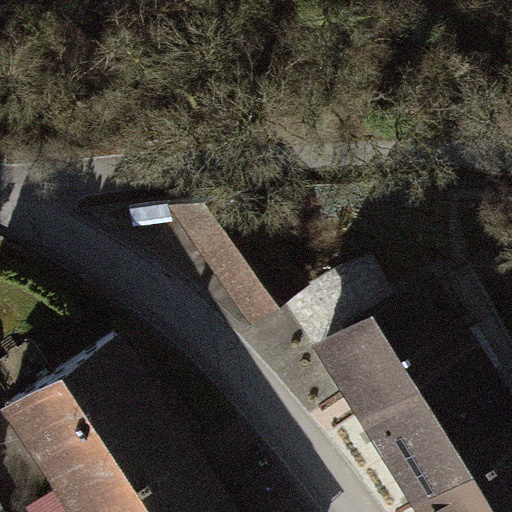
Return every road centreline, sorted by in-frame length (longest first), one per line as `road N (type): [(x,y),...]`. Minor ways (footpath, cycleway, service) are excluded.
road 1 (residential): [(511,129),(381,121),(221,139),(47,190),(26,206)]
road 2 (residential): [(26,206),(192,319),(357,511)]
